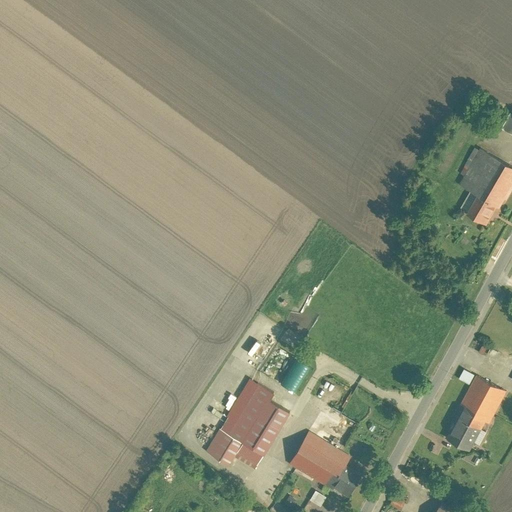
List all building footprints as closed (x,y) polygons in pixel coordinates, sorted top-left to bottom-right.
[(501,127),(511,132),(511,115),(508,114),(501,127)] [(499,208),(511,186),(511,164),(480,146),(458,184),(474,194),(464,211),(485,224),(495,206),(499,208)] [(323,271),(346,241),(341,237),(318,267),(323,271)] [(490,421),(506,389),(477,374),(444,436),(468,449),(485,418),(490,421)] [(289,411),(268,397),(272,390),(258,381),(227,430),(262,452),(289,411)] [(234,409),(236,402),(224,399),(222,406),(234,409)] [(221,426),(206,449),(228,463),(234,453),(253,466),(262,453),(221,426)] [(352,455),(310,429),(290,462),(332,487),(352,455)] [(321,504),(327,494),(315,488),(310,498),(321,504)] [(405,500),(394,494),(390,502),(401,508),(405,500)] [(459,511),(441,499),(431,511),(459,511)]
